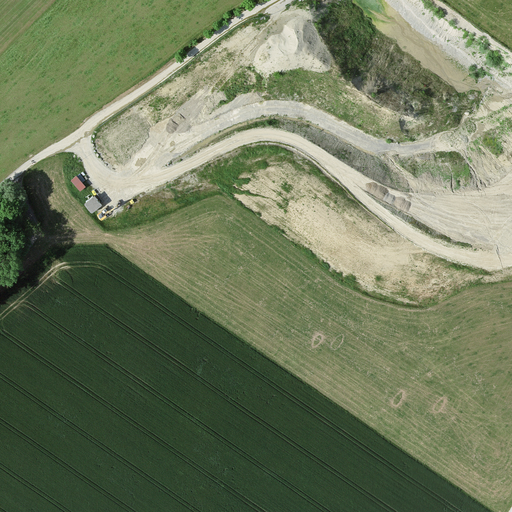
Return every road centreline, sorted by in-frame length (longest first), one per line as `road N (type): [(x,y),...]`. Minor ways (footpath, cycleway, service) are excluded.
road 1 (track): [(74,135),(104,179),(124,188),(223,146),(285,138),(446,254),(511,260)]
road 2 (unclassified): [(271,0),(0,185)]
